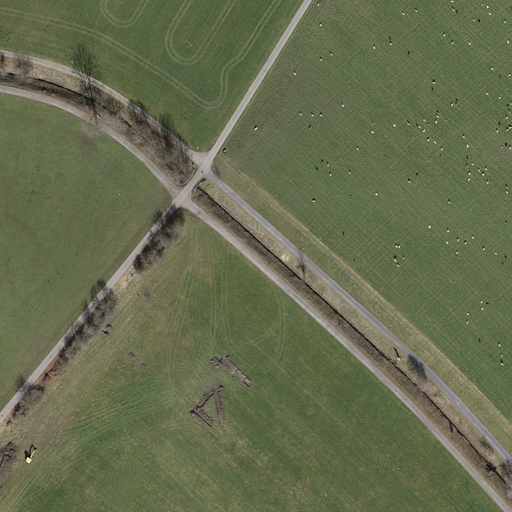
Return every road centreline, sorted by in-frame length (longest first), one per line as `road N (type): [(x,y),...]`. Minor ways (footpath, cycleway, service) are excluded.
road 1 (track): [(510,511),(409,396),(139,152),(91,117),(0,90)]
road 2 (track): [(511,462),(416,356),(204,170)]
road 3 (track): [(0,418),(186,195)]
road 4 (track): [(0,54),(90,78),(204,170)]
road 5 (track): [(310,0),(204,170)]
